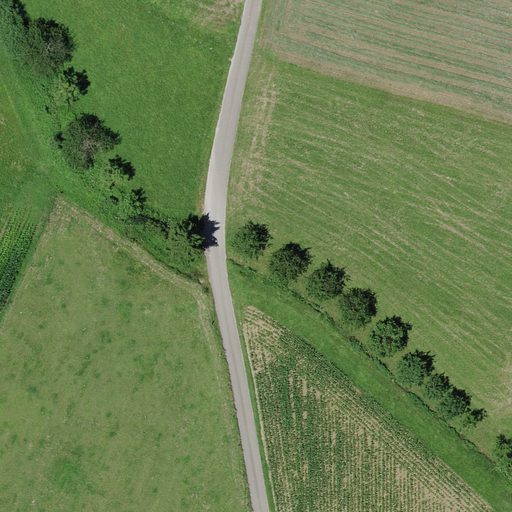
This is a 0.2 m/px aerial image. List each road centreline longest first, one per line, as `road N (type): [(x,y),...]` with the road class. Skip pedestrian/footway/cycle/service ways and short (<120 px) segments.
road 1 (unclassified): [(260,511),(211,217),(253,0)]
road 2 (track): [(42,174),(84,193),(164,261),(217,275)]
